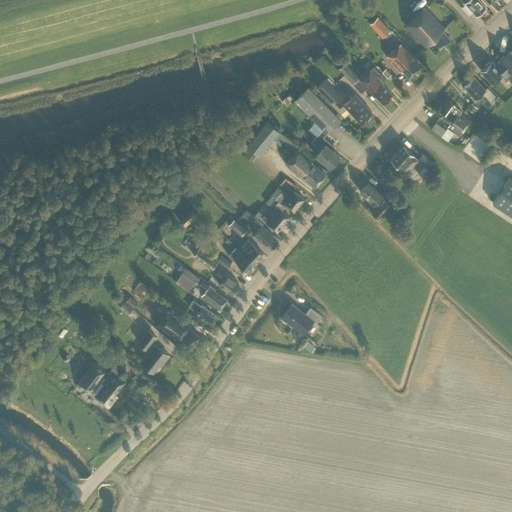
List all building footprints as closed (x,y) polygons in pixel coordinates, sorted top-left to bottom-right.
[(479,0),(455,0),(461,6),(465,3),(476,15),(485,7),(479,0)] [(426,47),(428,45),(436,53),(450,39),(442,31),(445,29),(425,8),(406,25),(392,11),(384,19),(400,37),(409,29),(414,34),(410,38),(418,47),(422,43),(426,47)] [(382,36),(390,30),(378,16),(370,23),(382,36)] [(412,60),(413,58),(400,44),(387,56),(400,71),(401,69),(409,78),(420,68),(412,60)] [(510,74),(511,75),(511,47),(498,60),(503,66),(499,70),(491,61),(490,62),(489,61),(485,65),(486,66),(481,71),(492,83),(501,76),(504,79),(510,74)] [(339,68),(353,83),(358,77),(345,63),(339,68)] [(362,92),(368,88),(371,91),(382,103),(391,94),(382,83),(386,79),(374,66),(354,84),(362,92)] [(387,78),(391,74),(385,68),(381,72),(387,78)] [(464,86),(476,99),(483,92),(487,97),(492,92),(487,88),(485,89),(474,77),(469,81),(468,81),(465,84),(465,85),(464,86)] [(340,94),(326,79),(317,87),(331,102),(340,94)] [(316,155),(322,160),(330,167),(339,155),(332,149),(334,146),(323,137),(326,133),(327,133),(340,120),(308,87),(295,101),(322,128),(311,142),(320,149),(316,155)] [(355,94),(343,105),(360,123),(372,112),(355,94)] [(463,132),(470,121),(462,114),(463,112),(455,106),(456,105),(449,99),(443,107),(442,106),(441,106),(436,113),(450,123),(447,127),(454,132),(460,136),(463,132)] [(477,108),(471,104),(468,109),(473,113),(477,108)] [(247,146),(259,155),(279,132),(267,122),(247,146)] [(431,129),(441,136),(446,129),(436,122),(431,129)] [(448,141),(454,132),(447,127),(446,129),(441,136),(448,141)] [(283,142),(289,147),(292,142),(280,133),(274,140),(280,145),(283,142)] [(414,156),(404,146),(391,159),(401,169),(405,173),(418,160),(413,156),(414,156)] [(302,176),(314,186),(325,173),(312,163),(313,162),(297,149),(285,164),(301,177),(302,176)] [(433,164),(422,154),(417,159),(424,166),(428,169),(433,164)] [(511,215),(511,179),(509,177),(493,203),(511,215)] [(371,213),(378,219),(391,205),(385,199),(368,183),(360,192),(374,205),(376,202),(379,205),(371,213)] [(277,187),(271,195),(280,203),(281,201),(294,211),(304,199),(291,188),(286,194),(282,191),(277,187)] [(266,202),(269,205),(274,199),(271,196),(266,202)] [(276,206),(270,213),(283,224),(289,216),(282,210),(284,207),(278,201),(275,205),(276,206)] [(181,221),(186,227),(199,214),(193,209),(181,221)] [(250,220),(253,216),(245,209),(242,214),(250,220)] [(257,219),(262,214),(258,210),(253,216),(257,219)] [(277,232),(283,224),(270,213),(267,217),(264,215),(261,218),(268,224),(277,232)] [(250,220),(259,228),(254,234),(266,245),(274,236),(261,225),(263,224),(257,219),(253,216),(250,220)] [(230,225),(242,236),(247,231),(235,220),(230,225)] [(248,251),(245,253),(255,262),(263,253),(247,239),(242,246),(248,251)] [(195,256),(212,269),(218,261),(201,248),(195,256)] [(255,262),(245,253),(244,254),(238,249),(231,258),(237,263),(247,272),(255,262)] [(217,260),(227,268),(231,263),(221,255),(217,260)] [(180,275),(194,284),(198,278),(185,268),(180,275)] [(218,284),(231,293),(239,283),(232,278),(232,277),(220,268),(215,274),(219,277),(219,276),(222,279),(218,284)] [(137,303),(149,288),(129,274),(122,285),(124,286),(117,296),(134,308),(138,303),(137,303)] [(207,299),(220,309),(227,299),(214,290),(215,289),(209,285),(202,280),(198,285),(206,290),(202,296),(207,299)] [(205,321),(209,324),(214,317),(210,314),(212,312),(201,304),(200,305),(193,300),(188,306),(196,312),(193,316),(203,323),(205,321)] [(119,306),(128,315),(133,310),(123,302),(119,306)] [(310,307),(305,314),(292,304),(281,317),(303,334),(313,321),(316,323),(322,316),(310,307)] [(181,343),(191,350),(200,336),(191,329),(188,328),(190,326),(167,309),(156,325),(179,341),(180,340),(182,342),(181,343)] [(67,327),(71,321),(65,317),(61,323),(67,327)] [(55,331),(61,336),(66,329),(60,324),(55,331)] [(155,345),(152,343),(156,337),(148,330),(139,342),(147,349),(147,348),(151,351),(142,362),(154,372),(163,361),(164,362),(169,356),(155,345)] [(93,346),(99,339),(93,334),(87,341),(93,346)] [(304,345),(309,350),(313,345),(307,341),(304,345)] [(81,368),(86,362),(80,356),(74,363),(81,368)] [(105,377),(103,376),(106,372),(94,362),(78,383),(109,407),(117,396),(115,394),(125,382),(116,374),(117,373),(117,370),(114,368),(112,368),(105,377)]
